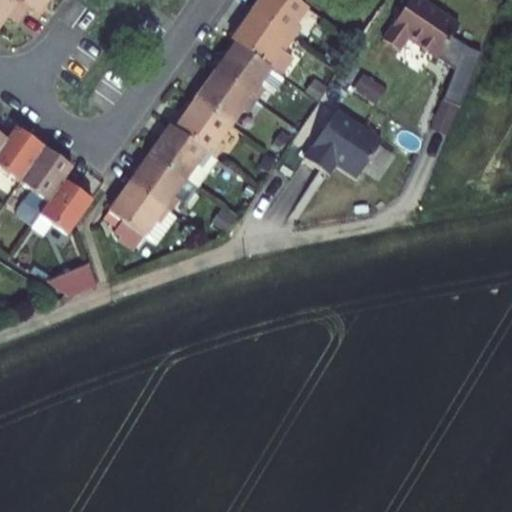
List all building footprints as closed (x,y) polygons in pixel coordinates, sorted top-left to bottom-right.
[(0,0),(0,5),(15,16),(25,23),(41,0),(0,0)] [(276,0),(244,0),(236,12),(276,43),(286,30),(278,25),(289,10),(276,0)] [(458,32),(409,0),(408,0),(379,43),(398,55),(406,43),(437,63),(458,32)] [(0,23),(6,28),(15,16),(0,5),(0,23)] [(215,41),(219,44),(260,75),(281,47),(276,43),(236,12),(215,41)] [(219,44),(198,71),(241,105),(250,93),(261,101),(274,85),(260,75),(219,44)] [(231,118),(241,105),(198,71),(176,102),(212,128),(224,113),(231,118)] [(329,92),(293,162),(309,171),(374,206),(380,205),(414,136),(329,92)] [(176,102),(155,131),(197,162),(206,150),(200,146),(212,128),(176,102)] [(197,162),(155,131),(150,128),(130,155),(177,190),(197,162)] [(0,182),(1,183),(29,146),(15,135),(11,140),(2,133),(0,135),(0,182)] [(32,206),(52,179),(56,173),(44,163),(47,159),(29,146),(1,183),(32,206)] [(177,190),(130,155),(116,174),(107,187),(150,217),(155,220),(177,190)] [(309,171),(293,162),(282,157),(261,197),(288,211),(309,171)] [(46,238),(54,227),(72,202),(64,197),(68,191),(52,179),(32,206),(13,233),(24,241),(34,229),(46,238)] [(150,217),(107,187),(87,214),(99,224),(95,230),(92,234),(112,249),(120,238),(135,249),(147,233),(142,230),(150,217)] [(99,224),(87,214),(82,221),(95,230),(99,224)] [(142,230),(147,233),(155,220),(150,217),(142,230)] [(69,273),(25,288),(53,307),(77,297),(69,273)]
